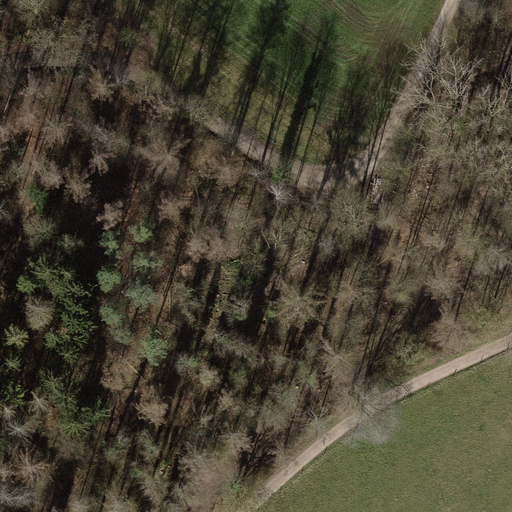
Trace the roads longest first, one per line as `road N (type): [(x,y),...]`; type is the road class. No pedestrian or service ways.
road 1 (track): [(454,0),(399,115),(368,163),(341,177),(280,167),(139,75),(103,61),(59,55),(0,64)]
road 2 (track): [(175,511),(324,389),(511,255)]
road 3 (track): [(244,511),(360,413),(511,339)]
